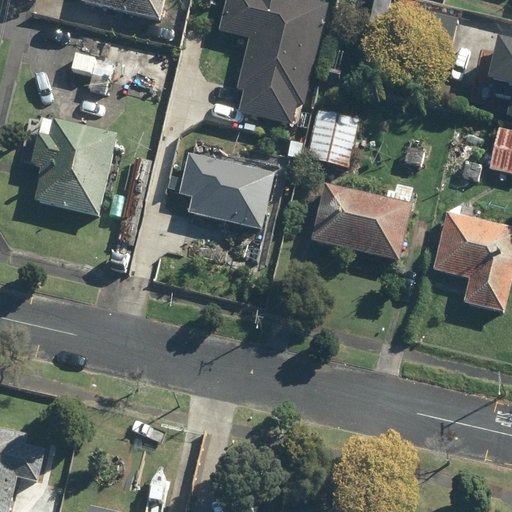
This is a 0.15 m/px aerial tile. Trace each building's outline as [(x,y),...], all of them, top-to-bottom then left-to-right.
[(158,28),(164,0),(85,0),(83,10),(158,28)] [(327,11),(279,0),(225,0),(217,38),(248,44),(230,120),(298,135),(327,11)] [(446,68),(456,24),(405,13),(395,57),(446,68)] [(139,66),(119,60),(111,90),(130,95),(139,66)] [(511,82),(503,123),(511,124),(511,82)] [(306,165),(347,175),(359,127),(318,116),(306,165)] [(36,207),(97,222),(116,142),(56,127),(36,207)] [(489,176),(511,181),(511,136),(499,133),(489,176)] [(430,151),(404,145),(398,171),(425,177),(430,151)] [(260,236),(274,181),(189,161),(176,216),(260,236)] [(127,257),(146,172),(128,168),(109,252),(127,257)] [(310,248),(398,269),(411,212),(323,192),(310,248)] [(503,321),(511,283),(511,238),(445,223),(426,303),(503,321)] [(27,439),(0,432),(0,511),(9,511),(16,485),(36,490),(44,456),(24,451),(27,439)]
